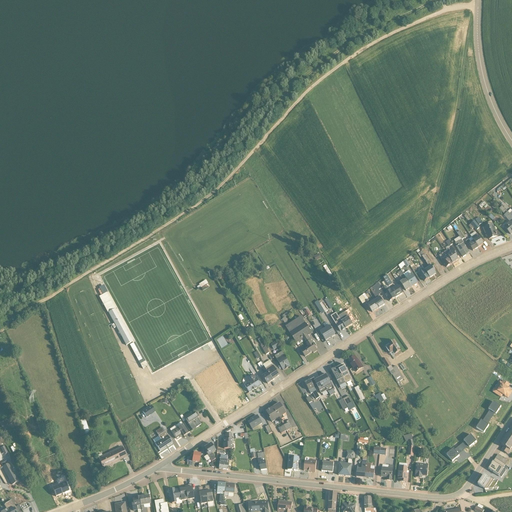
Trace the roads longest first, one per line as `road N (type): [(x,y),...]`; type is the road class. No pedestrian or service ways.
road 1 (track): [(0,332),(195,205),(351,58),(445,11),(477,7)]
road 2 (track): [(26,288),(189,195),(291,87),(347,44),(436,0)]
road 3 (tertiary): [(511,246),(471,263),(163,464)]
road 4 (residential): [(163,464),(440,498),(461,492)]
road 5 (tertiary): [(511,142),(481,72),(478,0)]
